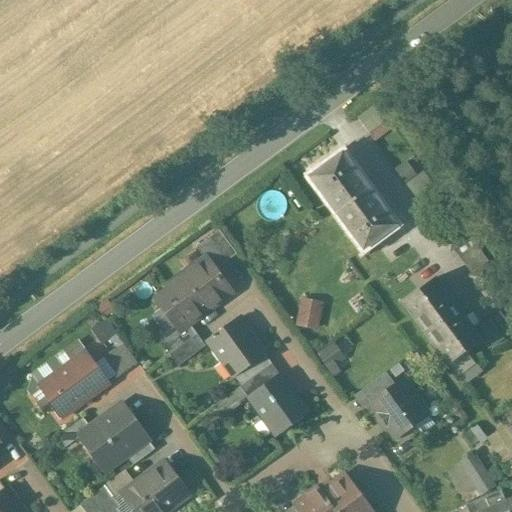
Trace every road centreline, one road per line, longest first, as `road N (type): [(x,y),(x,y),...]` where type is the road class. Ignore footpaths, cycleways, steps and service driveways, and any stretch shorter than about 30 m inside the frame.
road 1 (tertiary): [(463,0),(0,335)]
road 2 (residential): [(347,431),(256,293)]
road 3 (residential): [(230,503),(139,380)]
road 4 (residential): [(347,431),(230,503)]
